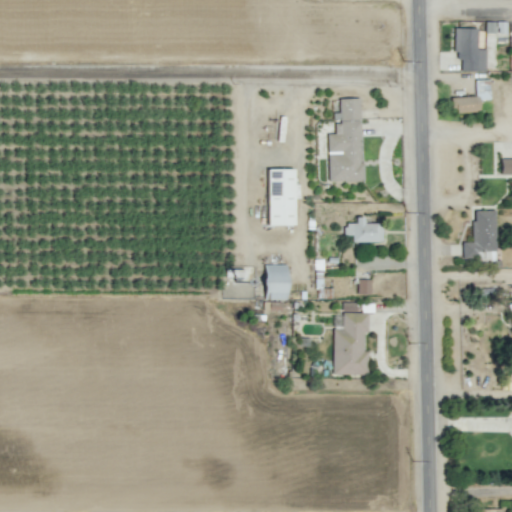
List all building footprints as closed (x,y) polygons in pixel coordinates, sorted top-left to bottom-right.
[(476,28),(453,28),(453,59),(460,59),(459,71),(484,72),(484,50),(475,49),(476,28)] [(449,97),(450,112),(478,112),(478,100),(489,99),(489,80),(474,80),(474,97),(449,97)] [(327,182),(363,181),(362,163),(359,163),(358,98),(338,99),(338,113),(331,113),(331,122),(333,122),(333,134),(326,134),(327,182)] [(511,158),(499,159),(499,175),(511,175),(511,198),(511,197),(511,158)] [(266,225),(292,225),(292,169),(265,169),(266,225)] [(494,259),(493,211),(471,211),(471,242),(460,242),(461,260),(494,259)] [(362,223),(362,217),(355,217),(354,224),(343,223),(343,235),(350,235),(350,242),(379,242),(380,224),(362,223)] [(285,265),(262,264),(262,299),(285,299),(285,265)] [(369,280),(356,280),(356,294),(369,295),(369,280)] [(332,313),(330,374),(365,375),(366,351),(361,351),(362,332),(366,332),(366,314),(332,313)]
